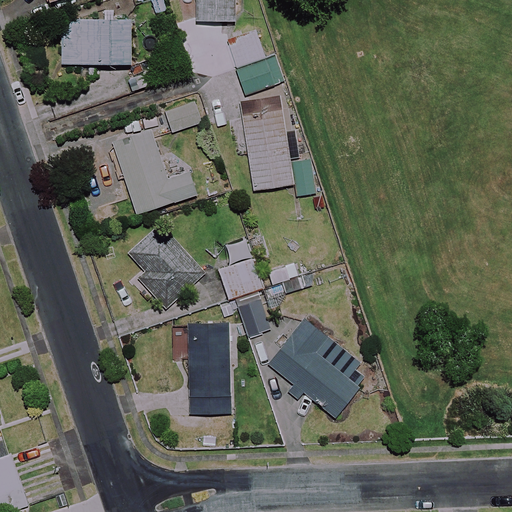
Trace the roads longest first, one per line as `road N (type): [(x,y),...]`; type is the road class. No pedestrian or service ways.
road 1 (residential): [(130,511),(0,123)]
road 2 (residential): [(147,511),(214,494),(511,480)]
